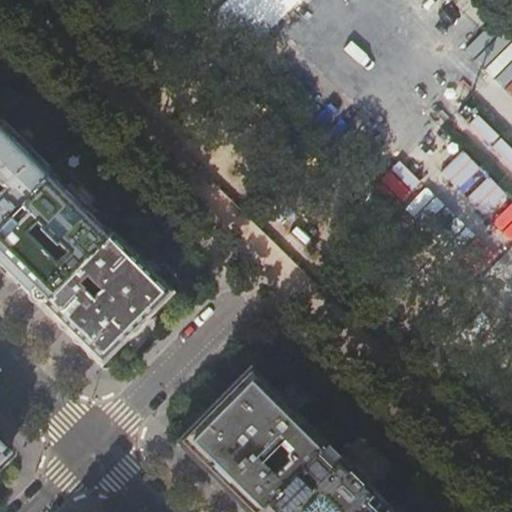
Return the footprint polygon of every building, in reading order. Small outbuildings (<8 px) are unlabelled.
[(0,221),(47,174),(0,126),(0,221)] [(474,180),(503,208),(483,227),(504,248),(494,258),(504,268),(511,260),(511,202),(482,173),(474,180)] [(108,234),(47,174),(0,221),(0,267),(9,276),(38,304),(108,234)] [(167,293),(108,234),(38,304),(67,334),(98,364),(167,293)] [(176,441),(211,476),(247,511),(255,511),(322,444),(247,370),(176,441)] [(0,462),(10,453),(0,443),(0,462)] [(381,511),(386,508),(322,444),(255,511),(381,511)]
